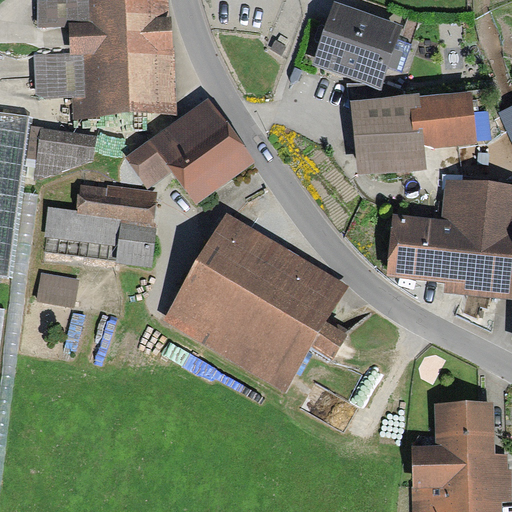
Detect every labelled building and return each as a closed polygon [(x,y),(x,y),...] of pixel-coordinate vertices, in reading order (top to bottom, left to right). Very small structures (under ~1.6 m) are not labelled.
[(167,115),(164,1),(35,4),(36,28),(72,27),(73,60),(35,61),(36,98),(76,97),(76,117),(167,115)] [(396,39),(334,16),(316,64),(377,87),(396,39)] [(418,149),(471,145),(469,103),(355,110),(360,177),(419,173),(418,149)] [(243,174),(204,116),(128,166),(143,188),(166,173),(191,209),(243,174)] [(89,164),(91,144),(41,137),(35,183),(89,164)] [(76,216),(151,227),(155,200),(81,189),(76,216)] [(396,231),(391,281),(511,292),(511,279),(511,201),(448,195),(444,236),(396,231)] [(225,228),(170,324),(284,390),(339,293),(225,228)] [(67,308),(71,283),(43,279),(39,303),(67,308)] [(492,511),(490,409),(437,410),(438,456),(416,456),(417,511),(492,511)]
